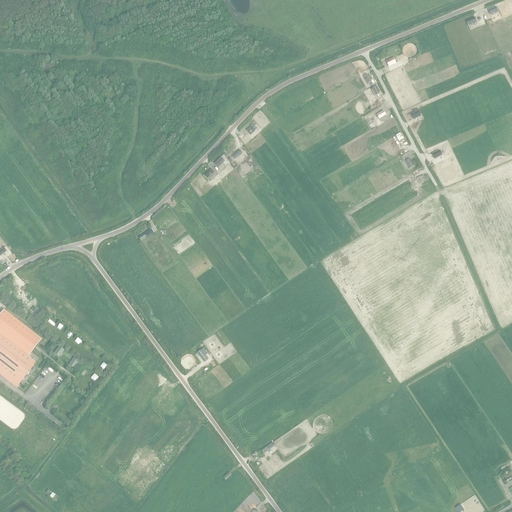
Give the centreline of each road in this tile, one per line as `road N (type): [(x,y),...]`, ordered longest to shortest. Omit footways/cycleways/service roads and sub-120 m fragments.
road 1 (unclassified): [(100,237),(164,201),(259,100),(364,49)]
road 2 (unclassified): [(279,511),(93,259)]
road 3 (track): [(136,223),(120,178),(134,140),(134,59)]
road 4 (unclassified): [(364,49),(435,183)]
road 5 (unclassified): [(364,49),(486,0)]
